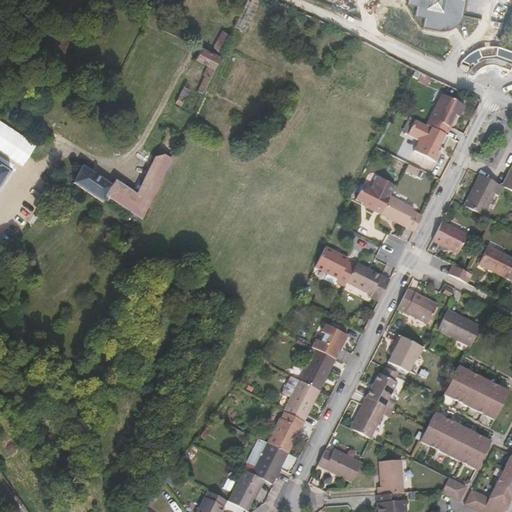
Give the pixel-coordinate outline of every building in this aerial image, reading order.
[(184,0),(247,31),(262,0),(184,0)] [(410,0),(410,4),(418,6),(416,16),(426,18),(424,28),(440,31),(447,30),(452,29),(456,27),(459,23),(462,20),(464,16),(466,0),(410,0)] [(125,127),(139,136),(192,43),(189,41),(192,32),(167,20),(162,29),(176,35),(125,127)] [(199,90),(203,93),(232,36),(223,32),(215,48),(218,50),(216,54),(202,48),(196,60),(209,66),(204,75),(205,76),(199,90)] [(468,70),(470,64),(462,61),(460,67),(468,70)] [(425,125),(444,135),(454,115),(458,116),(464,105),(441,94),(425,125)] [(413,152),(434,163),(447,136),(444,135),(425,125),(414,120),(406,135),(418,141),(413,152)] [(74,183),(104,202),(107,196),(130,211),(123,223),(125,225),(128,225),(131,226),(138,224),(141,222),(172,159),(168,157),(155,158),(136,195),(116,180),(112,185),(83,166),(74,183)] [(0,161),(0,184),(11,168),(0,161)] [(502,188),(511,192),(511,164),(500,187),(502,188)] [(500,187),(478,175),(463,207),(482,217),(492,195),(497,197),(502,188),(500,187)] [(365,205),(364,207),(379,215),(388,196),(393,187),(375,178),(370,188),(361,184),(353,200),(365,205)] [(388,196),(379,215),(413,232),(420,218),(411,213),(413,208),(388,196)] [(439,224),(431,241),(456,255),(466,236),(447,226),(446,227),(439,224)] [(338,279),(336,282),(343,286),(345,282),(354,265),(347,262),(348,259),(324,247),(314,267),(327,273),(338,279)] [(511,260),(487,247),(477,265),(504,279),(511,263),(511,260)] [(354,265),(345,282),(369,294),(369,296),(377,301),(388,280),(365,268),(364,270),(354,265)] [(448,275),(461,281),(465,273),(452,266),(448,275)] [(324,279),(335,284),(336,282),(338,279),(327,273),(324,279)] [(406,290),(396,310),(426,325),(436,305),(406,290)] [(445,335),(470,348),(480,328),(455,315),(445,335)] [(315,350),(334,360),(338,352),(336,351),(337,349),(339,350),(338,347),(340,343),(342,344),(346,336),(338,331),(339,329),(333,325),(331,328),(325,324),(321,332),(324,334),(320,342),(315,339),(311,348),(315,350)] [(421,348),(400,337),(387,364),(407,374),(421,348)] [(299,381),(319,391),(334,360),(315,350),(299,381)] [(443,394),(494,421),(508,392),(460,367),(457,366),(443,394)] [(365,398),(383,408),(399,375),(384,367),(380,376),(377,374),(365,398)] [(283,413),(303,423),(319,391),(299,381),(299,382),(292,378),(285,392),(292,395),(283,413)] [(352,431),(369,440),(385,408),(383,408),(365,398),(355,418),(358,419),(352,431)] [(266,444),(287,454),(303,423),(283,413),(280,419),(278,418),(266,444)] [(419,441),(476,470),(490,442),(433,413),(425,429),(419,441)] [(358,419),(355,418),(349,429),(352,431),(358,419)] [(262,480),(271,484),(287,454),(266,444),(250,474),(262,480)] [(333,451),(330,456),(323,453),(316,467),(350,484),(359,464),(333,451)] [(511,492),(511,456),(510,456),(488,500),(470,491),(463,505),(477,511),(502,511),(509,501),(511,502),(511,500),(511,492),(511,493),(511,492)] [(380,488),(376,488),(376,496),(399,494),(402,494),(399,461),(378,462),(380,488)] [(250,474),(243,471),(227,502),(245,511),(262,480),(250,474)] [(440,493),(458,502),(465,489),(447,479),(441,491),(440,493)] [(206,491),(195,511),(219,511),(225,501),(206,491)] [(399,494),(376,496),(375,496),(376,511),(404,511),(403,501),(399,501),(399,494)]
